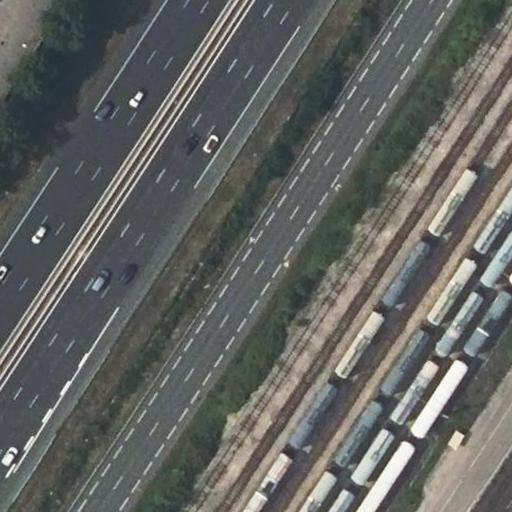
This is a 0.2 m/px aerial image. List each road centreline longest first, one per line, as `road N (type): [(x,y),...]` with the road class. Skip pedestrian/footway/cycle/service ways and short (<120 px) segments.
road 1 (secondary): [(431,0),(97,511)]
road 2 (motorway): [(0,435),(284,0)]
road 3 (motorway): [(196,0),(0,302)]
